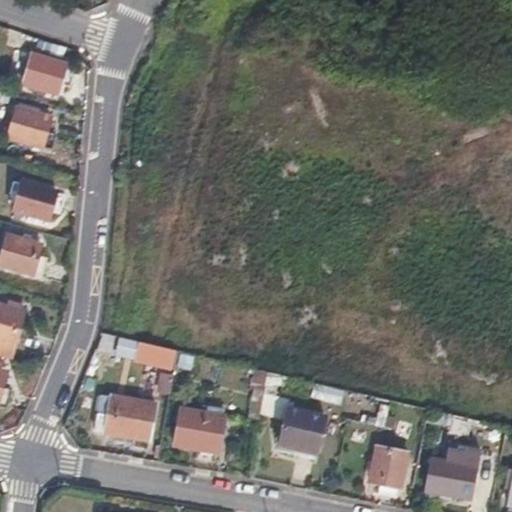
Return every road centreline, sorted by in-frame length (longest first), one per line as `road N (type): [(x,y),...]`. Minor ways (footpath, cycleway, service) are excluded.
road 1 (residential): [(118,52),(77,338),(24,455)]
road 2 (residential): [(24,455),(335,511)]
road 3 (residential): [(0,12),(118,52)]
